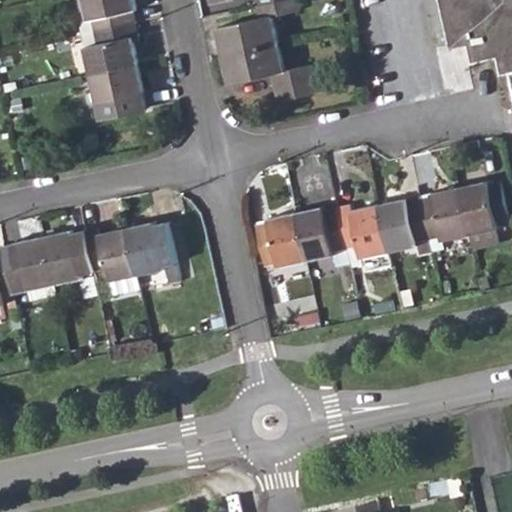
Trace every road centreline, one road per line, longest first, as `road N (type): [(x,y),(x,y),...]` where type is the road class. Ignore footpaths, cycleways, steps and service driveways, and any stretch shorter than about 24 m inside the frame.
road 1 (residential): [(214,161),(480,110),(511,136)]
road 2 (residential): [(241,431),(0,482)]
road 3 (residential): [(214,161),(263,391)]
road 4 (residential): [(0,208),(214,161)]
road 5 (residential): [(511,383),(300,421)]
road 6 (residential): [(179,0),(214,161)]
